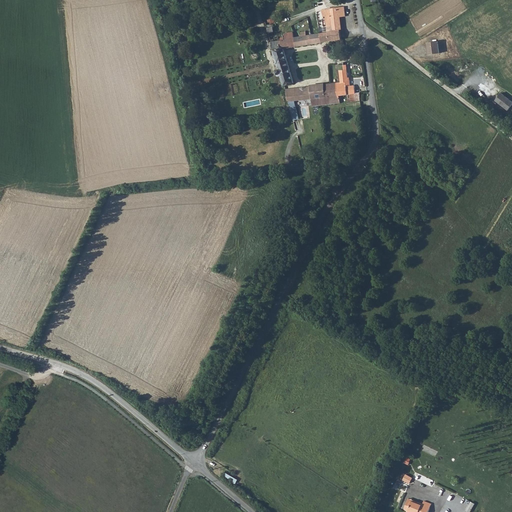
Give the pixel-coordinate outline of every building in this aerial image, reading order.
[(333,31),(340,30),(339,17),(346,17),(345,6),(331,8),(332,24),(333,31)] [(327,25),(332,24),(331,8),(322,10),(323,17),(326,17),(327,25)] [(337,40),(341,39),(340,30),(333,31),(332,24),(327,25),(328,32),(320,33),(322,42),(337,40)] [(322,42),(320,33),(306,35),(306,31),(300,31),(300,36),(294,37),(296,46),(322,42)] [(284,48),(296,46),(294,37),(285,39),(284,39),(284,38),(283,37),(282,37),(281,38),(280,38),(280,39),(279,40),(281,48),(284,48)] [(281,75),(284,85),(294,83),(285,51),(284,48),(281,48),(279,40),(273,41),(272,39),(270,39),(278,67),(276,68),(275,69),(277,75),(279,76),(281,75)] [(438,41),(428,42),(429,54),(439,53),(438,41)] [(348,94),(355,93),(354,85),(351,86),(350,80),(348,80),(347,70),(339,70),(341,82),(341,88),(338,88),(338,95),(340,95),(348,94)] [(299,118),(298,115),(294,101),(299,100),(312,99),(312,106),(341,102),(340,95),(338,95),(338,88),(331,89),(331,97),(326,97),(325,89),(324,84),(324,83),(310,84),(310,86),(311,90),(287,93),(288,100),(294,120),(299,118)] [(360,100),(360,93),(355,93),(348,94),(349,101),(360,100)] [(511,101),(500,93),(494,100),(507,110),(511,104),(511,101)] [(312,99),(299,100),(300,107),(312,106),(312,99)] [(225,472),(223,476),(234,483),(237,478),(225,472)] [(406,473),(403,479),(410,483),(413,477),(406,473)] [(437,487),(434,494),(442,496),(445,489),(437,487)] [(463,506),(466,499),(459,496),(456,503),(463,506)] [(428,511),(431,504),(424,501),(423,504),(409,499),(404,510),(408,511),(407,511),(428,511)]
